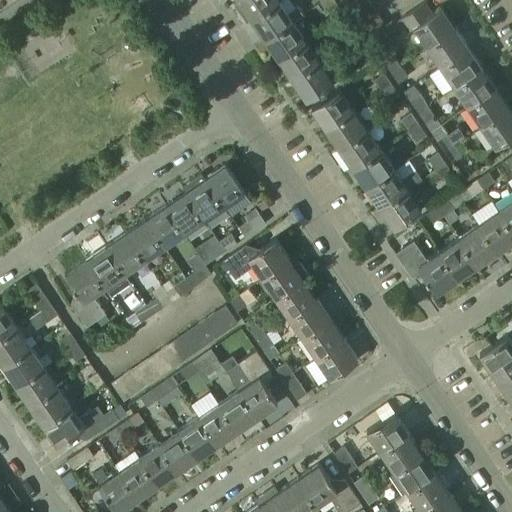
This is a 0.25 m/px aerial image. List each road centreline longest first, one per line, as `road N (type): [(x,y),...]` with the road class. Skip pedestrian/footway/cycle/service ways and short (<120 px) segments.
road 1 (residential): [(407,355),(236,108)]
road 2 (residential): [(0,267),(236,108)]
road 3 (residential): [(177,511),(407,355)]
road 4 (residential): [(511,507),(407,355)]
road 5 (residential): [(236,108),(161,0)]
road 6 (residential): [(407,355),(511,284)]
